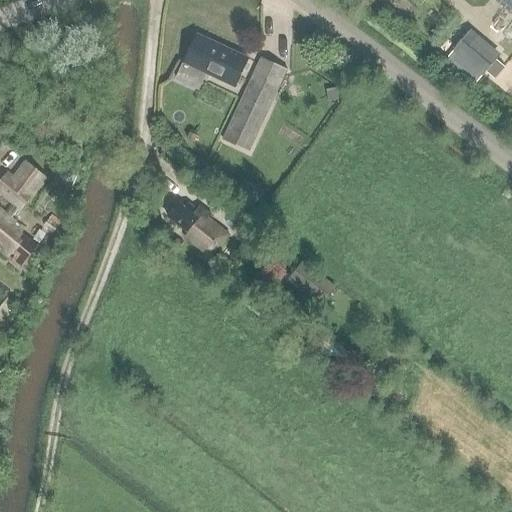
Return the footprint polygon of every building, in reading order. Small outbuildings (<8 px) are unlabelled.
[(399,0),(409,8),(416,0),(399,0)] [(486,72),(496,60),(500,56),(471,31),(454,51),(483,75),(486,72)] [(248,59),(197,36),(184,63),(235,87),(248,59)] [(287,70),(262,58),(224,140),(249,152),(287,70)] [(496,60),(486,72),(495,79),(505,68),(496,60)] [(219,155),(205,143),(189,163),(203,174),(219,155)] [(24,229),(11,218),(19,208),(21,210),(45,178),(27,164),(14,180),(7,175),(0,183),(0,192),(14,204),(5,214),(0,209),(0,250),(8,257),(12,253),(15,256),(12,260),(21,267),(37,247),(21,234),(24,229)] [(212,257),(229,234),(208,218),(211,214),(200,206),(196,210),(188,204),(185,208),(178,203),(168,217),(189,233),(186,237),(212,257)] [(48,218),(42,227),(53,235),(59,227),(63,222),(51,214),(48,218)] [(322,307),(337,287),(303,262),(287,281),(322,307)] [(327,334),(320,344),(350,365),(357,354),(327,334)]
